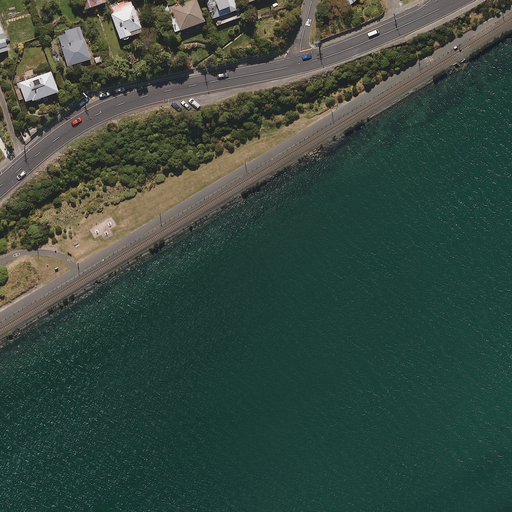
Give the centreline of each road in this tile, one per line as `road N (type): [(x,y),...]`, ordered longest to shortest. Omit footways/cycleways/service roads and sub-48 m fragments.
road 1 (trunk): [(296,65),(99,110),(0,186)]
road 2 (trunk): [(447,5),(296,65)]
